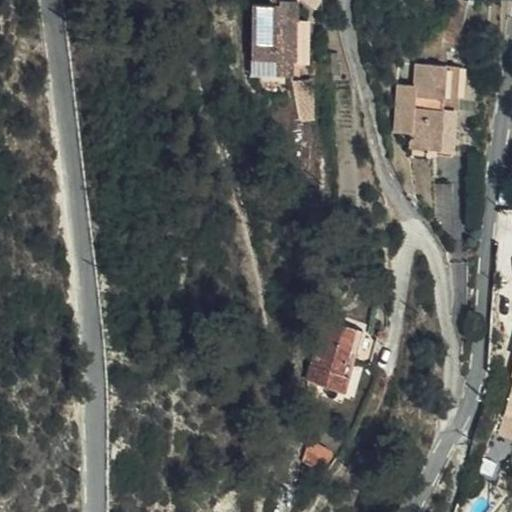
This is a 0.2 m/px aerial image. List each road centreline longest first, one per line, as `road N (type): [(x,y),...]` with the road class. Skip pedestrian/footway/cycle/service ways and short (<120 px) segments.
road 1 (tertiary): [(91,511),(89,364),(44,0)]
road 2 (tertiary): [(511,64),(474,378),(412,511)]
